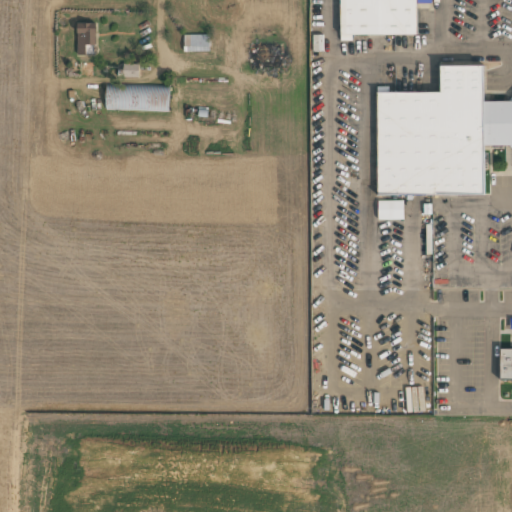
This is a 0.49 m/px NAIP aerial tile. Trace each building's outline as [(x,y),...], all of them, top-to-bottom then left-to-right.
[(337,0),(338,36),(415,36),(415,2),(431,2),(431,0),(337,0)] [(77,54),(95,54),(95,23),(76,23),(77,54)] [(183,51),(209,51),(209,35),(184,34),(183,51)] [(249,44),(249,69),(281,68),(280,43),(249,44)] [(374,197),(480,196),(479,145),(507,144),(511,149),(511,94),(507,98),(483,98),(482,62),(434,62),(435,89),(373,90),(374,197)] [(138,63),(123,63),(122,77),(138,77),(138,63)] [(168,111),(169,85),(106,84),(105,110),(168,111)] [(403,200),(377,200),(378,220),(403,219),(403,200)] [(511,348),(511,380),(499,380),(499,348),(511,348)]
